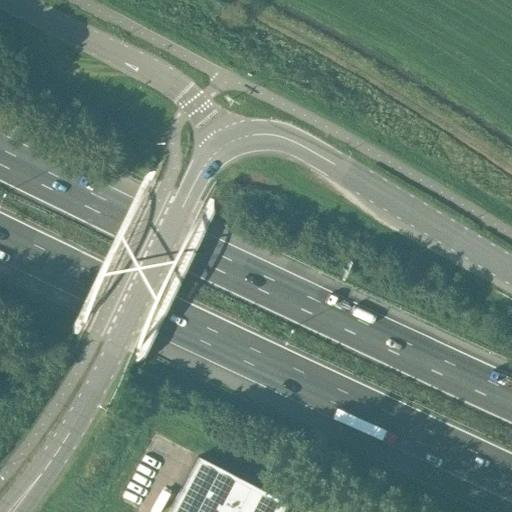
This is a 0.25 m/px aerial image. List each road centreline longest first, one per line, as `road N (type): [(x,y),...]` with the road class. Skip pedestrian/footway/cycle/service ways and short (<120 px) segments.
road 1 (motorway): [(511,406),(0,160)]
road 2 (motorway): [(0,235),(511,479)]
road 3 (tertiary): [(7,511),(61,442),(201,167),(227,142)]
road 4 (tertiary): [(511,271),(287,137),(261,132),(227,142)]
road 5 (tertiary): [(227,142),(184,91),(15,0)]
